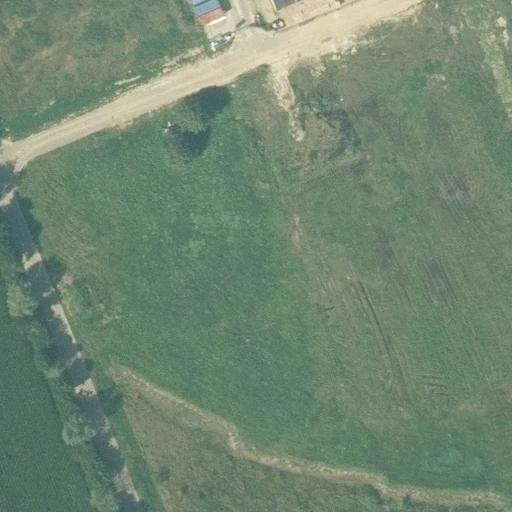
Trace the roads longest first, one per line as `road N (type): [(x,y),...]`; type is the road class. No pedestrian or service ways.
road 1 (residential): [(134,511),(0,179)]
road 2 (residential): [(0,156),(257,52)]
road 3 (residential): [(257,52),(386,0)]
